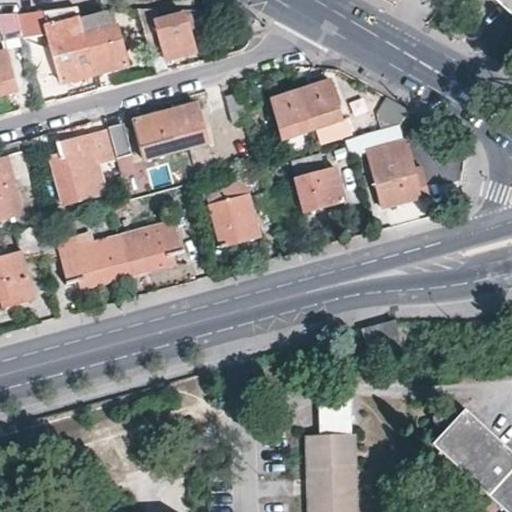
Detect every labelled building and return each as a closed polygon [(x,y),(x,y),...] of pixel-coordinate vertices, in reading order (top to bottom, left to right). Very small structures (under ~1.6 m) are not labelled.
[(511,0),(497,0),(511,12),(511,0)] [(77,21),(74,8),(56,9),(15,14),(22,39),(45,34),(51,52),(60,84),(92,76),(77,21)] [(154,22),(151,9),(137,8),(149,54),(162,50),(165,61),(172,59),(195,53),(185,16),(154,22)] [(253,19),(239,9),(235,14),(250,24),(253,19)] [(77,21),(92,76),(105,73),(127,67),(116,27),(110,28),(106,13),(77,21)] [(0,22),(4,43),(22,39),(15,14),(0,15),(0,22)] [(0,95),(15,91),(10,72),(5,52),(0,53),(0,95)] [(301,91),(312,131),(323,128),(326,140),(350,133),(345,118),(340,119),(330,83),(317,87),(301,91)] [(284,138),(312,131),(301,91),(286,95),(273,99),(284,138)] [(239,93),(225,96),(232,124),(246,120),(239,93)] [(232,124),(225,96),(208,101),(204,104),(209,123),(217,128),(232,124)] [(182,109),(166,113),(177,153),(208,144),(197,105),(182,109)] [(177,153),(166,113),(149,118),(132,123),(143,162),(177,153)] [(107,131),(114,161),(130,156),(122,124),(106,129),(107,131)] [(401,140),(397,126),(364,135),(344,141),(349,158),(367,153),(382,206),(414,197),(427,194),(422,177),(416,179),(413,170),(404,139),(401,140)] [(96,165),(114,161),(107,131),(55,144),(57,151),(58,155),(51,157),(64,205),(104,195),(96,165)] [(25,174),(19,152),(5,156),(5,158),(0,159),(0,217),(21,212),(12,178),(25,174)] [(320,154),(290,162),(304,211),(321,207),(344,200),(334,166),(324,169),(320,154)] [(420,169),(413,170),(416,179),(422,177),(420,169)] [(242,179),(221,185),(223,192),(208,196),(221,245),(258,235),(253,219),(242,179)] [(223,192),(221,185),(206,189),(208,196),(223,192)] [(305,228),(301,213),(284,217),(285,222),(281,223),(284,233),(305,228)] [(116,237),(127,275),(172,264),(170,255),(174,254),(178,253),(170,223),(116,237)] [(38,254),(33,234),(31,225),(13,230),(20,251),(0,256),(0,299),(2,299),(4,305),(32,298),(22,259),(38,254)] [(38,254),(40,260),(55,256),(48,231),(33,234),(38,254)] [(80,288),(127,275),(116,237),(91,243),(88,234),(58,242),(68,281),(73,280),(78,279),(80,288)] [(399,334),(395,319),(362,328),(366,342),(399,334)] [(358,395),(295,397),(296,426),(321,426),(327,425),(359,424),(358,395)] [(511,511),(511,451),(507,447),(503,444),(491,432),(479,420),(466,408),(452,423),(448,428),(432,444),(445,455),(459,468),(473,482),(486,495),(487,496),(499,507),(500,508),(504,511),(511,511)] [(356,511),(354,434),(328,435),(321,435),(306,435),(306,450),(308,511),(356,511)]
